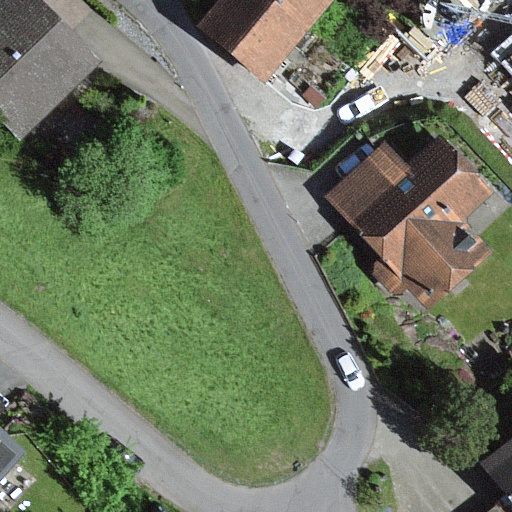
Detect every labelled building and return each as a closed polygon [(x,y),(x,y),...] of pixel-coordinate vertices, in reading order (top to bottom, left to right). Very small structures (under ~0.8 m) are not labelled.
[(98,68),(30,0),(0,0),(0,108),(28,137),(98,68)] [(337,0),(218,0),(197,26),(267,84),(337,0)] [(413,161),(386,140),(327,197),(387,254),(376,263),(375,274),(393,294),(404,293),(410,287),(431,309),(496,251),(469,218),(498,191),(445,133),(413,161)] [(0,477),(29,444),(0,419),(0,477)] [(511,511),(511,438),(485,460),(511,494),(511,496),(491,511),(511,511)]
